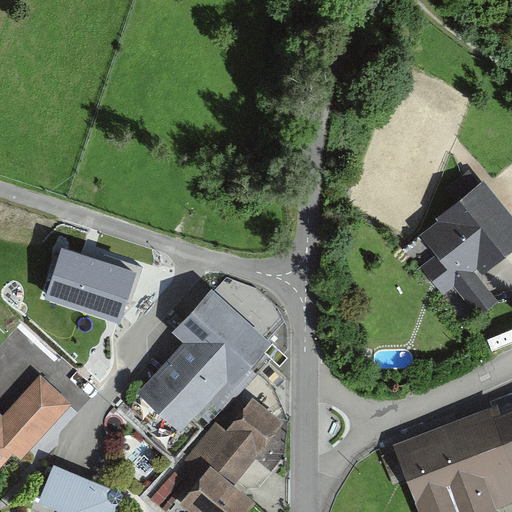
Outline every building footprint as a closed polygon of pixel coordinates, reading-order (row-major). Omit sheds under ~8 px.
[(511,262),(511,205),(494,184),(433,235),(446,251),(424,270),(442,291),(450,285),(478,318),(501,299),(488,283),(511,262)] [(102,262),(63,249),(54,274),(81,283),(74,303),(120,318),(128,294),(134,296),(144,267),(104,254),(102,262)] [(209,396),(223,409),(249,380),(240,372),(267,343),(212,292),(178,329),(191,341),(145,391),(183,425),(209,396)] [(0,418),(0,468),(15,451),(28,462),(73,408),(40,380),(5,423),(0,418)] [(242,511),(251,501),(226,481),(275,419),(253,402),(211,456),(198,445),(188,458),(190,474),(200,482),(185,502),(197,511),(242,511)] [(511,410),(404,451),(426,511),(466,511),(511,495),(511,410)] [(121,511),(128,497),(60,469),(47,500),(75,511),(121,511)]
